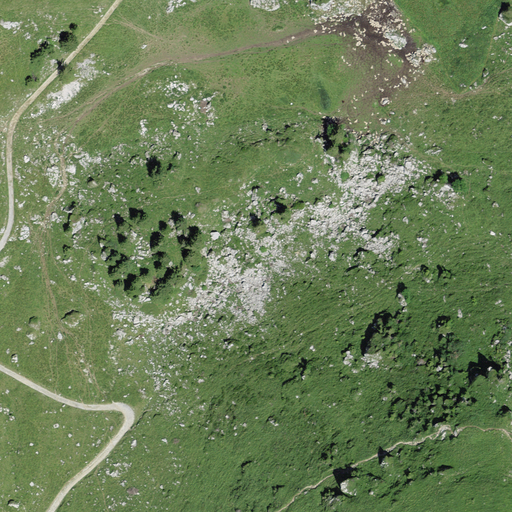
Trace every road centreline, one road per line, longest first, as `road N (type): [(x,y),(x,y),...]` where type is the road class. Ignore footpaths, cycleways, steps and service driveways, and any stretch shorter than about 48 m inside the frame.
road 1 (track): [(0,246),(11,214),(13,120),(120,0)]
road 2 (track): [(50,511),(128,424),(128,414),(60,400),(0,366)]
